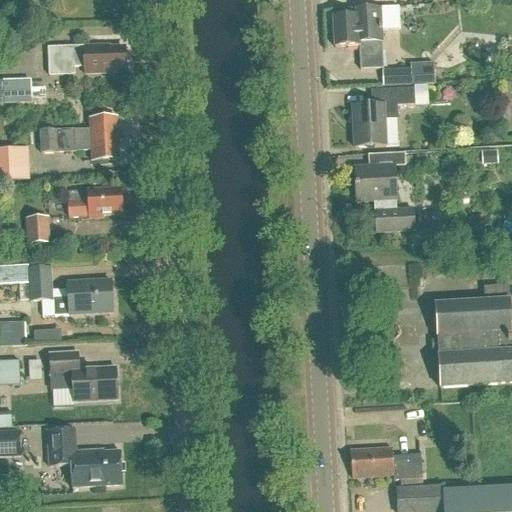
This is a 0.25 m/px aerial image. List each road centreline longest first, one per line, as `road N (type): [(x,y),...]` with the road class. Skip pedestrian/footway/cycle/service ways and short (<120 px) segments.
road 1 (unclassified): [(189,511),(159,0)]
road 2 (secondary): [(322,511),(294,0)]
